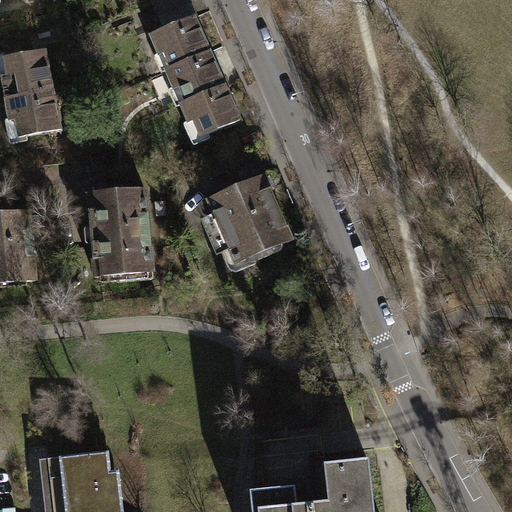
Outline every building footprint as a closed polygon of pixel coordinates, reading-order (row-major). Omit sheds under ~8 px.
[(151,0),(164,30),(195,17),(187,0),(151,0)] [(164,53),(170,68),(210,51),(195,17),(164,30),(150,36),(159,56),(164,53)] [(0,76),(0,78),(4,99),(53,90),(46,51),(3,59),(6,75),(0,76)] [(179,87),(185,103),(225,85),(210,51),(170,68),(164,70),(172,89),(179,87)] [(193,122),(200,138),(240,121),(225,85),(185,103),(179,105),(187,125),(193,122)] [(14,120),(18,138),(61,130),(53,90),(4,99),(8,121),(14,120)] [(227,248),(235,266),(293,241),(265,176),(207,201),(214,218),(209,220),(222,250),(227,248)] [(117,275),(153,272),(146,190),(93,195),(95,216),(89,216),(94,278),(99,277),(100,282),(117,280),(117,275)] [(0,283),(34,281),(30,213),(0,215),(0,283)] [(115,511),(110,454),(48,460),(53,511),(115,511)] [(249,493),(250,511),(373,511),(368,460),(323,464),(326,504),(321,504),(295,507),(294,489),(249,493)]
